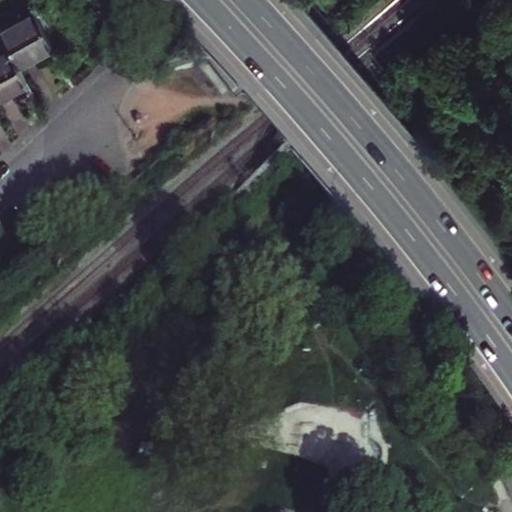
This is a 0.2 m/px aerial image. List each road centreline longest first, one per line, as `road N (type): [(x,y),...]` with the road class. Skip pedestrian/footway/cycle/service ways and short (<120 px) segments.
road 1 (primary): [(202,0),(343,153),(511,374)]
road 2 (primary): [(511,312),(401,167),(254,0)]
road 3 (residential): [(0,188),(114,83)]
